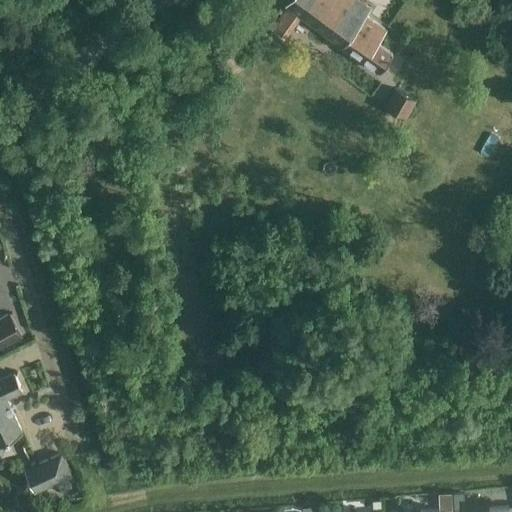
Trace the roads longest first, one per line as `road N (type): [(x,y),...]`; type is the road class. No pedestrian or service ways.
road 1 (residential): [(0,205),(78,451)]
road 2 (residential): [(0,117),(176,0)]
